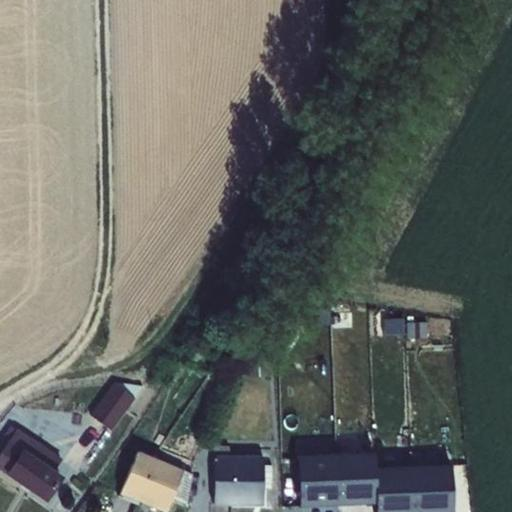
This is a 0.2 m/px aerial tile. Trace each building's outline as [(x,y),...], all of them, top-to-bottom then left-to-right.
[(251,359),(246,360),(247,379),(270,377),(269,358),(264,359),(263,347),(250,348),(251,359)] [(114,384),(91,416),(111,430),(134,399),(114,384)] [(10,427),(0,441),(0,472),(45,503),(62,478),(53,472),(62,460),(56,455),(58,453),(21,427),(18,430),(17,429),(15,431),(10,427)] [(213,446),(213,460),(212,507),(263,507),(263,490),(271,490),(271,466),(263,466),(263,457),(229,457),(229,447),(213,446)] [(293,456),(296,510),(372,506),(370,469),(369,452),(293,456)] [(137,453),(120,495),(162,511),(166,511),(172,498),(183,502),(194,475),(184,471),(137,453)] [(450,511),(448,465),(370,469),(372,506),(371,511),(450,511)]
